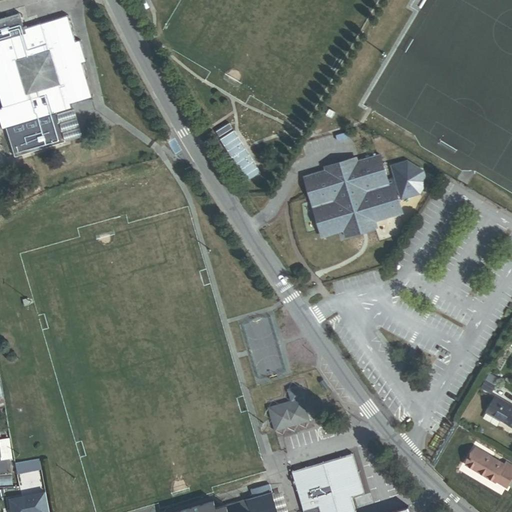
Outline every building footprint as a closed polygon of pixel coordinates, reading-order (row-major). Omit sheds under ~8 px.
[(0,41),(25,34),(24,29),(19,14),(0,19),(0,41)] [(71,105),(93,99),(82,64),(80,64),(73,43),(75,42),(68,16),(24,29),(25,34),(0,41),(0,97),(3,109),(23,103),(21,96),(44,90),(52,115),(56,114),(72,109),(71,105)] [(82,64),(86,63),(80,41),(75,42),(73,43),(80,64),(82,64)] [(65,144),(56,114),(52,115),(44,90),(21,96),(23,103),(3,109),(0,109),(0,126),(1,131),(6,130),(14,159),(65,144)] [(82,139),(73,109),(72,109),(56,114),(65,144),(82,139)] [(234,129),(221,137),(247,180),(261,171),(234,129)] [(396,191),(393,180),(388,181),(380,154),(356,161),(356,160),(304,175),(321,232),(322,234),(323,234),(323,235),(326,235),(343,230),(345,236),(377,227),(375,220),(399,213),(401,212),(401,211),(401,210),(402,209),(396,191)] [(396,179),(393,180),(396,191),(399,190),(402,199),(420,194),(427,183),(424,172),(408,162),(392,167),(396,179)] [(406,228),(410,222),(404,218),(400,224),(406,228)] [(329,387),(324,379),(320,382),(325,389),(329,387)] [(482,388),(490,393),(495,386),(486,381),(482,388)] [(275,431),(310,421),(300,386),(288,390),(291,401),(269,408),(275,431)] [(511,407),(496,398),(483,419),(497,427),(501,420),(509,425),(508,426),(511,428),(511,407)] [(344,428),(345,432),(363,427),(362,423),(344,428)] [(10,440),(1,441),(0,432),(0,455),(0,456),(1,460),(13,458),(10,440)] [(496,481),(506,487),(511,477),(511,469),(505,465),(476,448),(466,465),(495,482),(496,481)] [(392,511),(356,511),(352,497),(365,493),(353,454),(292,471),(304,511),(319,507),(321,511),(320,511),(410,511),(409,507),(392,511)] [(18,473),(41,470),(39,460),(16,463),(18,473)] [(271,493),(269,483),(250,489),(253,498),(271,493)] [(288,511),(282,491),(272,494),(274,499),(277,511),(288,511)] [(248,500),(250,507),(274,499),(272,494),(272,492),(271,493),(253,498),(248,500)] [(48,511),(46,493),(10,500),(12,511),(48,511)] [(251,511),(277,511),(274,499),(250,507),(251,511)] [(205,511),(217,509),(214,500),(174,511),(205,511)] [(251,511),(250,507),(248,500),(217,509),(205,511),(251,511)]
